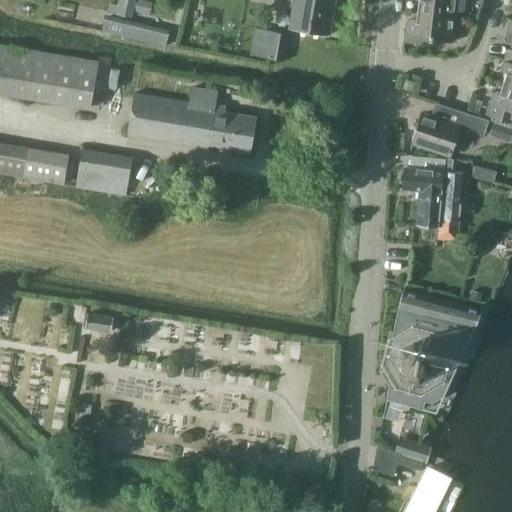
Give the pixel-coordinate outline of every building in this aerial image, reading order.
[(134,0),(119,0),(118,5),(111,4),(109,12),(131,18),(134,0)] [(284,0),(283,5),(292,7),(288,28),(329,35),(334,0),(284,0)] [(418,0),(418,11),(455,16),(457,0),(418,0)] [(455,16),(418,11),(415,33),(430,35),(430,39),(452,42),(455,16)] [(170,31),(106,14),(102,30),(166,46),(170,31)] [(284,60),(289,34),(271,31),(268,57),(284,60)] [(0,44),(0,94),(90,109),(99,61),(0,44)] [(510,63),(503,83),(511,86),(511,50),(508,49),(504,61),(510,63)] [(415,82),(405,78),(402,89),(412,92),(415,82)] [(511,86),(503,83),(496,103),(491,101),(486,114),(511,122),(511,86)] [(217,92),(191,88),(189,101),(134,92),(127,135),(208,149),(208,144),(249,151),(255,117),(214,110),(217,92)] [(487,120),(439,104),(436,115),(432,117),(422,114),(412,142),(450,155),(454,142),(462,145),(467,129),(483,134),(487,120)] [(0,142),(0,173),(64,184),(69,154),(0,142)] [(131,158),(82,149),(76,186),(125,195),(131,158)] [(417,225),(439,227),(440,227),(445,171),(446,159),(415,156),(414,168),(404,167),(402,188),(419,190),(417,225)] [(496,171),(474,165),(471,175),(493,182),(496,171)] [(463,172),(445,171),(440,227),(439,227),(438,238),(457,239),(463,172)] [(481,312),(403,292),(393,332),(392,331),(381,371),(389,387),(387,399),(423,409),(425,402),(432,403),(442,397),(481,312)] [(111,332),(113,316),(88,312),(86,328),(111,332)] [(377,451),(374,469),(395,476),(399,466),(401,457),(377,451)] [(401,457),(399,466),(416,470),(417,468),(420,462),(401,457)] [(423,467),(402,511),(433,511),(449,478),(423,467)]
